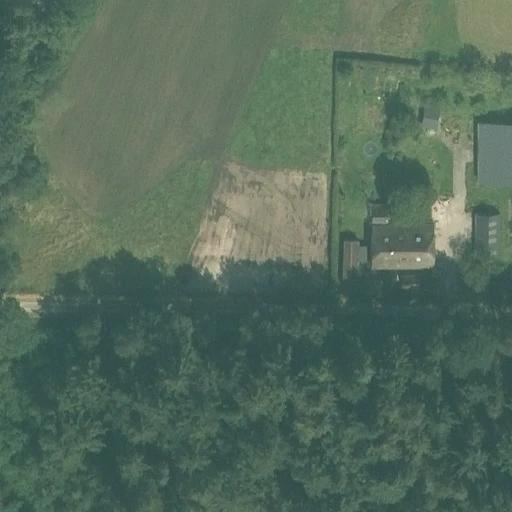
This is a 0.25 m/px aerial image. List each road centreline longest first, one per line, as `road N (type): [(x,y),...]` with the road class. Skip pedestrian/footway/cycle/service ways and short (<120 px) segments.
road 1 (track): [(0,311),(511,318)]
road 2 (tertiary): [(0,114),(45,0)]
